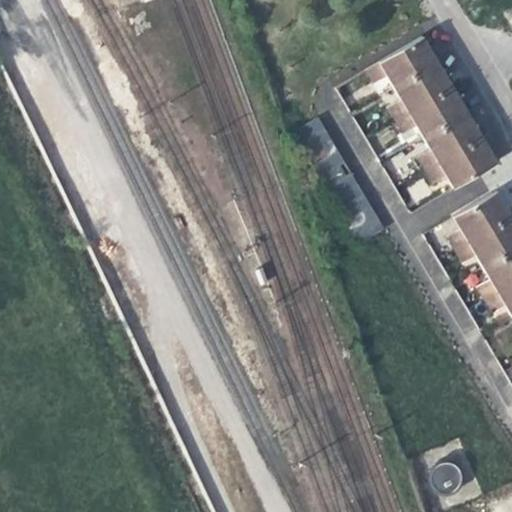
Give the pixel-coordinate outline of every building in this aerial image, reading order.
[(128,18),(135,36),(149,30),(141,13),(128,18)] [(425,52),(418,40),(375,66),(382,79),(390,92),(434,66),(425,52)] [(369,87),(382,79),(375,66),(361,74),(369,87)] [(441,79),(434,66),(390,92),(397,103),(405,117),(448,91),(441,79)] [(456,104),(448,91),(405,117),(412,129),(419,142),(463,116),(456,104)] [(391,124),(405,117),(397,103),(383,111),(391,124)] [(183,511),(0,107),(0,153),(163,511),(183,511)] [(473,133),(463,116),(419,142),(426,153),(435,168),(479,142),(473,133)] [(412,129),(405,117),(391,124),(398,137),(412,129)] [(288,134),(354,246),(380,232),(313,119),(288,134)] [(484,152),(479,142),(435,168),(441,179),(449,192),(493,166),(484,152)] [(0,511),(163,511),(0,153),(0,511)] [(435,168),(426,153),(413,161),(422,175),(435,168)] [(441,179),(435,168),(422,175),(428,187),(441,179)] [(501,209),(492,194),(449,220),(455,231),(464,245),(507,220),(501,209)] [(511,228),(507,220),(464,245),(470,256),(479,271),(511,251),(511,228)] [(464,245),(455,231),(442,239),(451,252),(464,245)] [(470,256),(464,245),(451,252),(457,264),(470,256)] [(511,251),(479,271),(485,282),(493,296),(511,284),(511,251)] [(493,296),(485,282),(473,289),(481,303),(493,296)] [(511,284),(493,296),(500,307),(508,319),(511,316),(511,284)] [(500,307),(493,296),(481,303),(487,314),(500,307)] [(433,469),(432,470),(431,471),(429,475),(428,480),(428,484),(431,490),(435,494),(441,496),(445,496),(450,495),(455,492),(458,486),(459,484),(459,477),(456,472),(455,470),(452,468),(448,466),(444,465),(440,465),(437,466),(433,469)]
